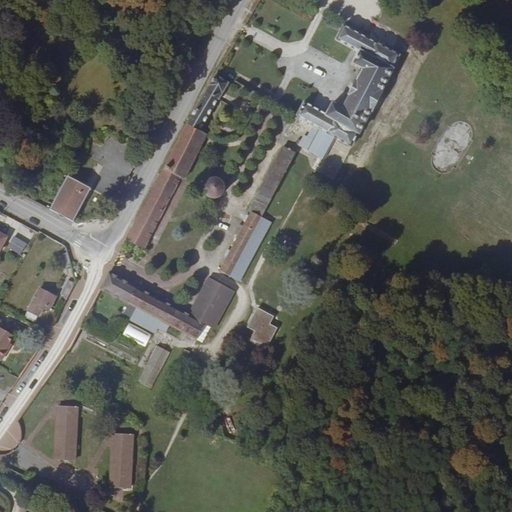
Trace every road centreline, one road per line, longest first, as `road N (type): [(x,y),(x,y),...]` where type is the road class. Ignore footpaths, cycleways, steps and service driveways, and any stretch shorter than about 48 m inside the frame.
road 1 (tertiary): [(106,252),(239,0)]
road 2 (tertiary): [(0,427),(106,252)]
road 3 (unknown): [(108,501),(0,431)]
